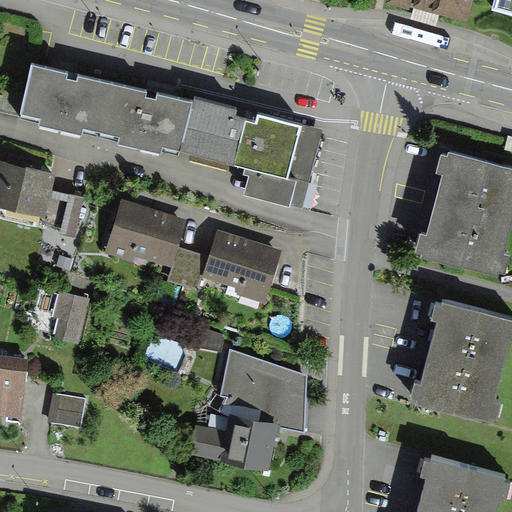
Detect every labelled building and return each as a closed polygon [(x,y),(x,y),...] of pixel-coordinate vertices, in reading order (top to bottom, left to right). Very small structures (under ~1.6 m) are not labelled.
[(419,0),(459,11),(461,0),(419,0)] [(511,0),(489,0),(489,2),(511,8),(511,0)] [(191,97),(28,62),(16,120),(178,155),(191,97)] [(245,109),(191,97),(178,155),(232,166),(245,109)] [(303,122),(245,109),(232,166),(253,171),(248,191),(289,201),(295,178),(290,176),(303,122)] [(511,165),(451,149),(450,153),(443,152),(438,171),(445,173),(429,232),(422,230),(418,248),(424,249),(422,257),(499,277),(500,271),(507,272),(511,254),(511,251),(507,250),(511,230),(511,165)] [(51,175),(0,163),(0,207),(59,220),(57,229),(73,232),(80,197),(47,190),(51,175)] [(133,258),(164,267),(177,224),(122,208),(108,255),(131,262),(133,258)] [(266,292),(277,249),(219,234),(208,277),(266,292)] [(194,288),(205,257),(183,249),(172,280),(194,288)] [(72,344),(83,301),(57,294),(51,316),(60,318),(54,340),(72,344)] [(511,318),(440,300),(440,304),(433,302),(428,322),(434,324),(419,383),(412,381),(409,393),(416,394),(414,402),(491,422),(493,416),(499,417),(503,402),(497,401),(511,342),(511,341),(511,318)] [(193,446),(267,462),(277,419),(298,424),(310,368),(231,351),(223,389),(237,392),(228,433),(197,426),(193,446)] [(0,408),(18,411),(23,362),(0,359),(0,408)] [(78,400),(53,396),(49,421),(73,425),(78,400)] [(507,474),(431,455),(430,459),(423,457),(418,476),(425,478),(415,511),(497,511),(502,496),(508,498),(511,484),(511,482),(506,481),(507,474)]
